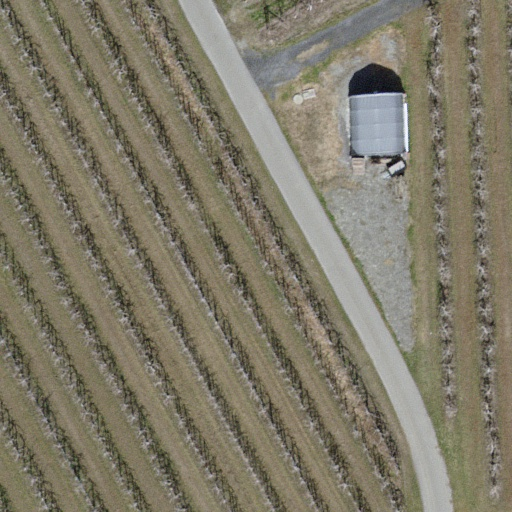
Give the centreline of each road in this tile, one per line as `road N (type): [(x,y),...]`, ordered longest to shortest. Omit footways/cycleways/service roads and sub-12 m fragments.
road 1 (unclassified): [(196,0),(425,459),(428,511)]
road 2 (track): [(422,0),(242,88)]
